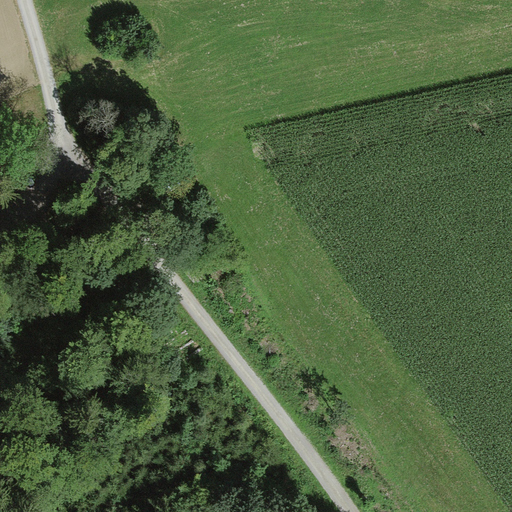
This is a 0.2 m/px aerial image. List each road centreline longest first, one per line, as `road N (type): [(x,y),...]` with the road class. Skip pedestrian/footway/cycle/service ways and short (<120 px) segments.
road 1 (track): [(64,137),(340,511)]
road 2 (track): [(23,0),(64,137)]
